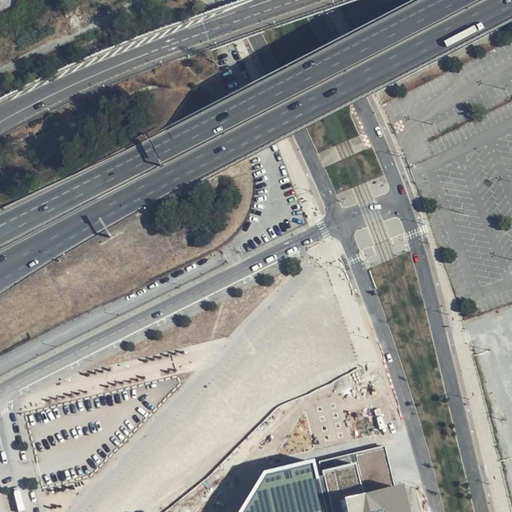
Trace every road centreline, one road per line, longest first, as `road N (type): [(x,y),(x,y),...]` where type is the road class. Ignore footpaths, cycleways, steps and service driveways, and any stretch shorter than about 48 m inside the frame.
road 1 (motorway): [(52,243),(511,1)]
road 2 (motorway): [(452,0),(0,230)]
road 3 (unclassified): [(339,223),(0,389)]
road 4 (tertiary): [(0,123),(128,60),(312,0)]
road 5 (secondary): [(483,511),(403,200)]
road 6 (secondary): [(339,223),(432,511)]
road 7 (secondary): [(238,0),(339,223)]
road 8 (secondary): [(403,200),(307,0)]
